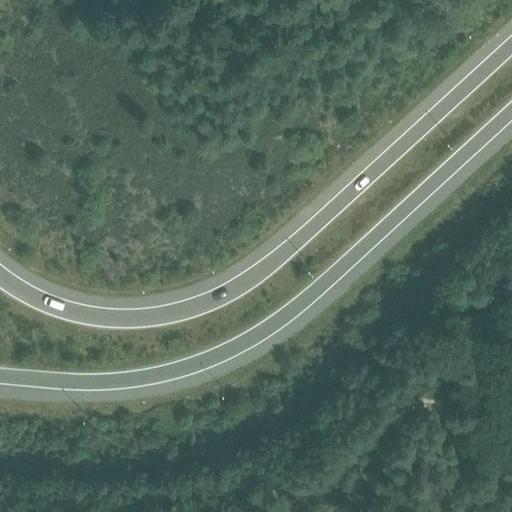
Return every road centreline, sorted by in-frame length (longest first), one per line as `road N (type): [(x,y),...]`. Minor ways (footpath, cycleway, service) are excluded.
road 1 (motorway): [(511,44),(265,265),(196,303),(93,314),(33,295),(0,272)]
road 2 (motorway): [(0,382),(109,386),(189,372),(244,348),(511,112)]
road 3 (track): [(511,490),(463,429),(430,410),(382,426),(308,488),(295,511)]
